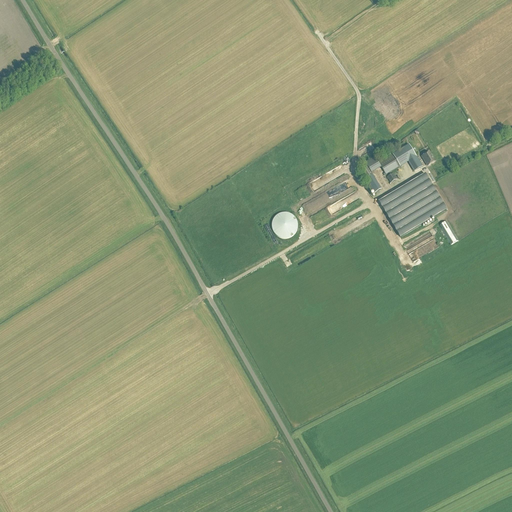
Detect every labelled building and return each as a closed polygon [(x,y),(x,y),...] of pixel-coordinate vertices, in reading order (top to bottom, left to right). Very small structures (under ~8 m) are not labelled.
[(379,164),(386,176),(407,162),(414,173),(423,167),(409,145),(379,164)] [(430,152),(422,157),(428,167),(436,162),(430,152)] [(382,168),(379,164),(375,158),(365,164),(372,174),(382,168)] [(382,193),(372,176),(367,168),(360,172),(376,197),(382,193)] [(393,174),(387,178),(392,185),(397,181),(393,174)] [(421,178),(379,203),(387,216),(401,239),(447,211),(425,175),(421,178)] [(298,228),(298,225),(297,222),(295,219),(293,216),(290,215),(287,214),(283,214),(280,215),(277,217),(275,219),(273,222),(272,225),(272,229),(273,232),(275,235),(277,237),(280,239),(283,239),(287,239),(290,239),(293,237),(295,234),(297,231),(298,228)]
